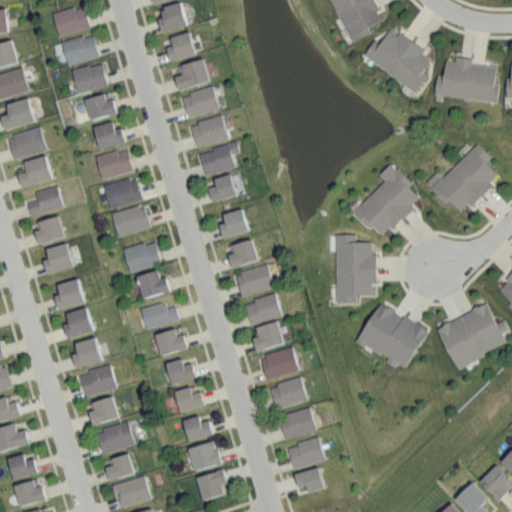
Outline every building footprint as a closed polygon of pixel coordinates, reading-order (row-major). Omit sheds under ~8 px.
[(377,0),(333,0),(354,40),(371,31),(370,27),(382,20),(378,10),(381,8),(377,0)] [(182,1),(167,5),(167,8),(164,10),(166,16),(161,18),(165,31),(189,24),(182,1)] [(86,6),(77,9),(75,6),(54,12),(62,35),(92,26),(86,6)] [(7,7),(0,7),(0,31),(10,30),(7,7)] [(423,53),(426,49),(401,31),(399,35),(391,30),(382,43),(376,38),(365,52),(418,91),(429,76),(424,71),(432,59),(423,53)] [(191,31),(173,36),(173,37),(170,38),(172,46),(170,47),(173,60),(198,53),(191,31)] [(96,35),(85,37),(84,34),(64,41),(71,64),(101,54),(96,35)] [(13,39),(0,42),(0,66),(20,61),(13,39)] [(498,66),(474,63),(474,58),(458,56),(457,61),(448,59),(446,74),(440,74),(437,93),(499,102),(501,83),(496,82),(498,66)] [(205,58),(180,65),(182,74),(178,75),(182,88),(212,80),(205,58)] [(104,62),(91,66),(90,64),(74,69),(81,92),(109,83),(104,62)] [(23,66),(0,73),(0,98),(31,89),(23,66)] [(214,84),(191,91),(192,94),(185,97),(191,117),(221,107),(214,84)] [(115,99),(112,100),(110,91),(88,99),(93,119),(119,112),(115,99)] [(30,96),(10,103),(11,106),(10,107),(11,113),(3,116),(7,128),(37,119),(30,96)] [(223,114),(200,120),(201,123),(193,125),(199,145),(230,137),(223,114)] [(124,127),(117,129),(115,121),(97,126),(103,148),(127,140),(124,127)] [(42,126),(15,133),(16,137),(11,138),(16,158),(48,148),(42,126)] [(242,151),(238,140),(215,147),(215,149),(202,154),(208,174),(237,166),(233,153),(242,151)] [(494,185),(490,180),(497,174),(486,160),(493,156),(479,142),(435,189),(447,202),(451,198),(461,209),(469,202),(474,205),(494,185)] [(129,148),(119,151),(119,149),(97,155),(105,179),(135,169),(129,148)] [(48,154),(23,162),(26,171),(21,173),(25,187),(54,177),(48,154)] [(409,185),(413,182),(399,167),(355,211),(369,225),(373,222),(384,232),(390,225),(393,227),(415,207),(412,204),(421,196),(409,185)] [(231,172),(235,192),(243,190),(239,171),(231,172)] [(232,173),(218,178),(219,185),(212,187),(216,200),(238,193),(232,173)] [(137,179),(132,181),(131,177),(106,184),(112,207),(144,197),(137,179)] [(59,184),(38,191),(40,198),(29,201),(33,215),(65,205),(59,184)] [(146,207),(142,208),(141,204),(113,212),(121,235),(152,225),(146,207)] [(244,208),(226,213),(228,222),(223,224),(226,237),(250,229),(244,208)] [(60,215),(67,235),(41,243),(38,230),(40,229),(38,221),(60,215)] [(374,241),(358,241),(357,233),(337,233),(339,301),(358,301),(358,294),(373,293),(373,282),(379,282),(378,252),(373,252),(374,241)] [(254,238),(232,244),(234,252),(231,253),(235,267),(260,258),(254,238)] [(156,241),(147,244),(146,241),(125,247),(132,271),(163,261),(156,241)] [(68,242),(76,264),(50,273),(46,259),(52,257),(49,248),(68,242)] [(268,263),(243,270),(243,274),(238,275),(244,295),(276,286),(268,263)] [(168,276),(163,278),(160,269),(139,275),(146,297),(172,289),(168,276)] [(511,273),(507,279),(509,281),(502,289),(511,300),(510,304),(511,306),(511,273)] [(80,277),(87,300),(61,308),(58,294),(63,293),(61,283),(80,277)] [(276,291),(256,298),(256,301),(246,304),(254,323),(284,314),(276,291)] [(176,305),(169,307),(167,303),(165,303),(164,301),(142,307),(149,328),(181,317),(176,305)] [(486,302),(484,304),(483,303),(473,308),(474,309),(451,321),(451,320),(442,324),(443,327),(438,329),(461,368),(485,355),(484,352),(508,339),(503,331),(511,326),(506,319),(499,323),(486,302)] [(407,315),(404,317),(394,311),(395,309),(387,304),(386,306),(382,303),(358,340),(366,346),(367,344),(383,354),(384,352),(390,356),(388,360),(395,366),(399,362),(406,366),(430,331),(425,329),(427,326),(419,322),(418,323),(407,315)] [(88,306),(96,328),(70,337),(66,324),(72,322),(69,312),(88,306)] [(279,320),(258,326),(261,335),(255,337),(259,350),(285,341),(279,320)] [(185,333),(183,334),(180,326),(158,333),(164,354),(190,347),(185,333)] [(97,337),(104,359),(79,367),(75,354),(81,352),(78,342),(97,337)] [(294,346),(267,354),(268,357),(263,359),(268,378),(300,369),(294,346)] [(193,363),(186,365),(184,358),(169,362),(175,383),(198,375),(193,363)] [(112,363),(118,385),(88,395),(81,375),(92,372),(91,369),(112,363)] [(7,366),(2,367),(1,364),(0,364),(0,389),(13,385),(7,366)] [(302,375),(279,382),(280,385),(272,388),(279,408),(309,399),(302,375)] [(202,391),(198,392),(196,385),(178,390),(183,410),(206,404),(202,391)] [(18,400),(14,401),(12,395),(8,396),(8,395),(0,397),(0,419),(22,413),(18,400)] [(113,395),(120,415),(96,424),(92,410),(94,409),(92,402),(113,395)] [(311,405),(288,413),(289,416),(282,418),(287,438),(319,429),(311,405)] [(211,419),(203,422),(201,414),(186,419),(192,440),(215,433),(211,419)] [(129,420),(105,427),(106,431),(99,433),(105,453),(136,443),(129,420)] [(27,429),(20,431),(18,425),(16,426),(15,423),(0,427),(0,446),(1,450),(31,442),(27,429)] [(327,459),(296,468),(289,447),(300,445),(299,441),(319,435),(327,459)] [(224,462),(220,449),(217,450),(217,448),(218,447),(216,439),(213,440),(214,441),(191,448),(197,470),(224,462)] [(36,458),(29,460),(26,453),(11,457),(16,477),(40,470),(36,458)] [(130,453),(136,471),(112,480),(108,466),(113,465),(111,458),(130,453)] [(511,489),(509,487),(511,484),(511,478),(498,464),(483,480),(502,499),(511,489)] [(311,491),(309,484),(301,487),(297,473),(320,466),(327,487),(311,491)] [(230,481),(224,483),(226,492),(206,499),(200,476),(225,468),(230,481)] [(121,491),(116,493),(114,484),(145,475),(153,497),(124,507),(119,494),(122,493),(121,491)] [(44,484),(42,485),(39,478),(17,485),(23,505),(48,498),(44,484)] [(483,504),(490,497),(474,481),(458,497),(472,511),(488,511),(490,510),(483,504)] [(462,511),(453,502),(442,511),(462,511)]
